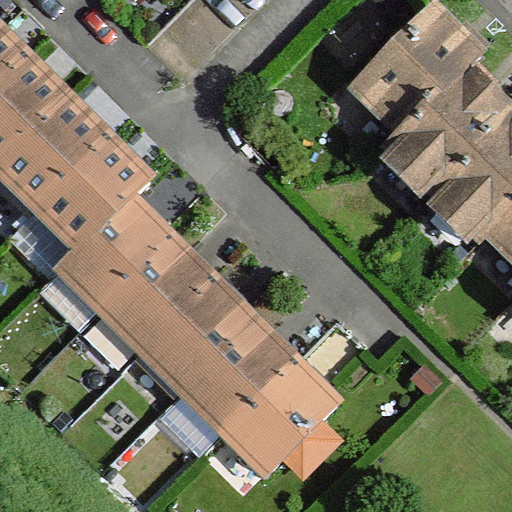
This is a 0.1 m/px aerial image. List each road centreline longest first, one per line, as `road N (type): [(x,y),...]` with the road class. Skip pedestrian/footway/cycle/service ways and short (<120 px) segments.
road 1 (residential): [(174,122),(389,334)]
road 2 (residential): [(174,122),(50,0)]
road 3 (residential): [(296,0),(174,122)]
